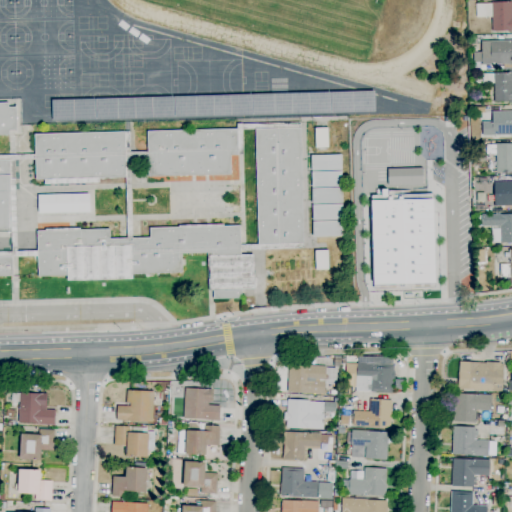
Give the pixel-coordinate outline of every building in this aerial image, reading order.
[(511,33),(508,33),(508,32),(492,32),(492,18),(476,18),(476,5),(491,4),(491,3),(511,2),(511,33)] [(511,65),(481,66),(481,42),(491,41),(511,40),(511,65)] [(503,104),(503,103),(494,103),(494,84),(483,84),(483,74),(493,74),(493,73),(511,73),(511,103),(510,104),(510,102),(507,102),(507,103),(508,103),(508,104),(503,104)] [(51,99),(52,120),(374,111),(374,90),(51,99)] [(0,136),(0,103),(8,103),(8,108),(15,108),(16,131),(9,131),(9,136),(0,136)] [(511,136),(510,136),(482,136),(482,122),(492,122),(492,112),(511,112),(511,136)] [(213,300),(213,291),(210,291),(210,286),(208,286),(207,253),(181,254),(182,273),(132,275),(133,280),(67,282),(67,277),(38,277),(38,257),(13,257),(12,257),(12,277),(0,277),(0,155),(35,155),(34,134),(129,132),(130,152),(148,152),(147,132),(237,130),(237,124),(242,124),(242,125),(300,123),(300,128),(303,244),(303,249),(240,251),(241,255),(253,255),(254,290),(241,290),(242,299),(213,300)] [(316,148),(315,129),(328,128),(328,148),(316,148)] [(511,173),(496,174),(495,144),(511,144),(511,173)] [(311,172),(311,156),(341,155),(342,171),(311,172)] [(422,167),(388,168),(388,184),(422,183),(422,167)] [(312,188),(311,173),(342,172),(342,187),(312,188)] [(511,206),(494,206),(494,182),(511,182),(511,206)] [(312,205),(312,189),(342,188),(342,204),(312,205)] [(435,282),(373,283),(371,199),(432,198),(433,213),(435,282)] [(313,221),(312,205),(342,205),(343,220),(313,221)] [(511,243),(500,243),(492,243),(492,229),(499,229),(499,226),(481,226),(478,226),(478,221),(478,215),(481,215),(511,214),(511,243)] [(313,238),(313,222),(343,221),(343,237),(313,238)] [(511,249),(507,250),(508,264),(498,265),(499,278),(511,277),(511,249)] [(316,271),(315,252),(327,251),(328,270),(316,271)] [(502,392),(458,390),(458,388),(457,388),(458,373),(459,373),(459,362),(485,363),(485,362),(500,363),(500,364),(503,364),(502,392)] [(392,394),(355,392),(356,388),(352,388),(352,394),(342,394),(342,388),(347,388),(347,378),(345,378),(346,370),(351,370),(351,369),(357,369),(357,363),(393,365),(392,394)] [(325,395),(287,393),(288,365),(326,367),(326,368),(337,369),(336,382),(327,381),(327,384),(326,384),(325,395)] [(219,421),(183,419),(185,388),(211,390),(211,403),(208,403),(208,405),(220,406),(219,421)] [(152,423),(116,421),(117,406),(126,407),(127,391),(154,392),(152,423)] [(54,426),(18,424),(19,403),(11,402),(12,393),(20,394),(20,393),(40,394),(40,393),(47,394),(46,410),(55,411),(54,426)] [(475,424),(453,423),(455,394),(491,396),(490,411),(476,410),(475,424)] [(323,430),(285,429),(286,422),(284,422),(284,412),(286,413),(287,400),(309,401),(309,403),(320,404),(320,402),(323,403),(323,402),(335,402),(335,412),(328,412),(328,419),(323,418),(323,430)] [(390,429),(353,427),(353,426),(351,426),(352,412),(354,412),(354,411),(369,412),(370,400),(392,401),(390,429)] [(205,456),(185,455),(185,454),(177,454),(179,431),(186,432),(186,430),(188,430),(188,424),(199,424),(198,431),(203,432),(203,426),(220,427),(218,446),(206,446),(205,456)] [(147,458),(125,457),(126,447),(114,446),(115,427),(147,428),(147,432),(154,432),(154,452),(148,452),(147,458)] [(488,457),(452,455),(453,427),(475,428),(475,431),(478,431),(478,437),(475,436),(474,440),(489,441),(488,457)] [(40,461),(19,460),(20,435),(38,436),(39,430),(55,431),(53,451),(41,450),(40,461)] [(386,461),(365,460),(366,447),(351,446),(352,430),(388,433),(386,461)] [(304,461),(282,460),(282,456),(283,456),(283,445),(284,432),(303,433),(303,432),(321,433),(321,435),(333,436),(332,445),(320,444),(320,449),(305,449),(304,461)] [(473,488),(451,487),(452,459),(489,461),(489,476),(474,475),(473,479),(475,479),(475,484),(473,484),(473,488)] [(347,470),(335,470),(335,461),(347,462),(347,470)] [(125,497),(111,496),(112,477),(125,478),(125,468),(134,468),(134,462),(145,463),(144,469),(147,469),(145,493),(125,492),(125,497)] [(216,495),(200,494),(201,488),(183,487),(184,462),(205,463),(204,473),(217,474),(216,495)] [(326,482),(327,474),(328,474),(328,471),(327,471),(328,466),(335,467),(334,482),(326,482)] [(317,498),(280,497),(282,468),(303,469),(303,482),(317,483),(317,498)] [(386,497),(349,496),(349,497),(342,497),(343,480),(364,480),(364,468),(387,469),(386,473),(385,473),(385,485),(386,485),(386,497)] [(51,501),(35,501),(35,495),(17,494),(18,470),(40,471),(40,474),(41,474),(41,480),(40,480),(40,481),(52,482),(51,501)] [(197,497),(186,496),(186,489),(197,490),(197,497)] [(486,511),(450,511),(451,492),(472,493),(472,505),(487,506),(486,511)] [(340,511),(341,499),(368,500),(367,500),(386,501),(386,503),(387,503),(386,511),(340,511)] [(181,511),(182,506),(196,507),(196,502),(200,502),(200,501),(216,502),(215,511),(181,511)] [(281,511),(282,501),(301,502),(301,501),(318,502),(318,511),(281,511)] [(332,509),(320,509),(320,501),(332,501),(332,509)] [(111,511),(112,502),(147,504),(146,511),(111,511)]
